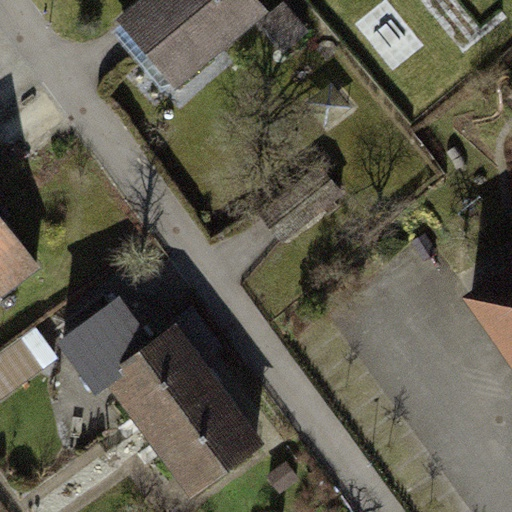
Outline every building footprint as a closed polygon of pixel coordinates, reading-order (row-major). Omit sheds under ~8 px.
[(266,10),(257,0),(153,0),(126,22),(178,84),(266,10)] [(290,48),(309,32),(288,6),(268,22),(290,48)] [(326,169),(267,215),(287,240),(346,194),(326,169)] [(0,211),(0,290),(2,293),(40,265),(0,211)] [(511,271),(476,297),(511,348),(511,271)] [(157,433),(218,387),(175,330),(155,345),(122,301),(66,342),(101,389),(116,378),(157,433)] [(24,343),(41,369),(58,358),(41,332),(24,343)] [(218,387),(157,433),(198,490),(259,445),(218,387)]
